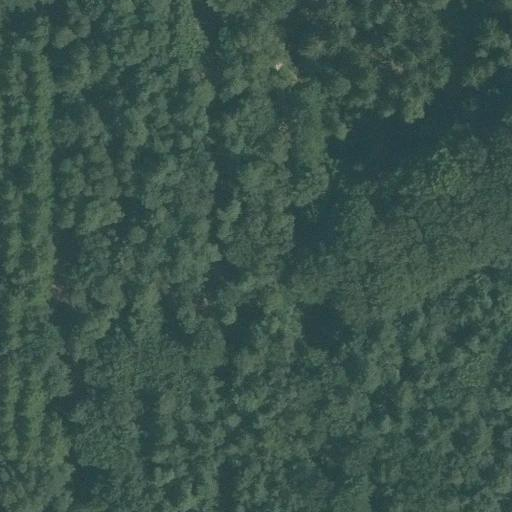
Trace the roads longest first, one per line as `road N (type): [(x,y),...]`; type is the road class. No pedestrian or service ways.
road 1 (track): [(289,314),(267,0)]
road 2 (track): [(289,314),(511,181)]
road 3 (track): [(303,511),(289,314)]
